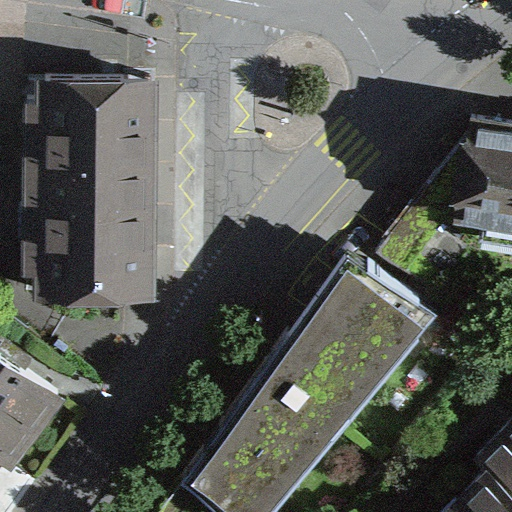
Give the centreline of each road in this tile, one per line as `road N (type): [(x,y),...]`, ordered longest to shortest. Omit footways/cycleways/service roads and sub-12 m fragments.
road 1 (tertiary): [(69,511),(209,310),(316,174),(449,51)]
road 2 (residential): [(449,51),(365,5),(322,0)]
